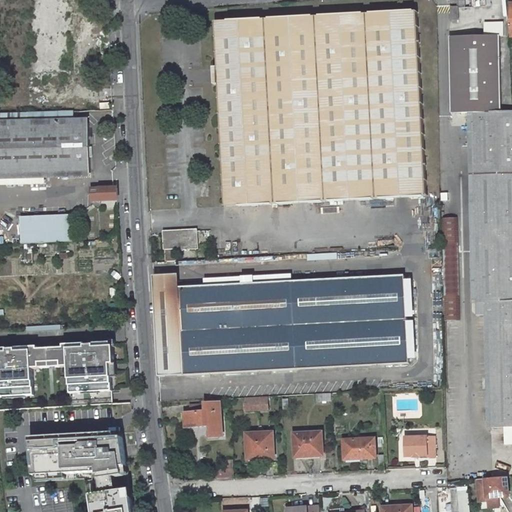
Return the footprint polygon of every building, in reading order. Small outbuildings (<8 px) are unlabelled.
[(267,20),(217,22),(227,207),(277,204),(327,202),(377,199),(427,196),(417,12),(367,14),(317,17),(267,20)] [(504,23),(484,24),(485,36),(500,36),(504,36),(504,23)] [(510,427),(511,427),(511,111),(501,112),(500,36),(485,36),(450,38),(452,113),(473,113),(477,316),(490,315),(492,428),(504,427),(505,433),(505,432),(510,432),(510,427)] [(74,124),(74,111),(59,112),(0,113),(0,175),(91,173),(89,123),(74,124)] [(118,200),(118,188),(99,189),(91,189),(92,201),(99,201),(118,200)] [(445,321),(460,321),(458,218),(443,219),(445,321)] [(73,242),(72,219),(21,222),(22,236),(22,244),(73,242)] [(183,234),(183,232),(173,232),(173,234),(166,234),(167,262),(176,261),(175,249),(197,248),(196,231),(187,231),(187,233),(183,234)] [(159,377),(410,364),(405,276),(154,289),(158,367),(159,377)] [(72,406),(113,404),(111,365),(115,365),(114,347),(112,348),(111,343),(94,344),(94,346),(86,346),(86,345),(65,346),(65,349),(58,349),(59,368),(70,367),(72,406)] [(9,349),(0,349),(0,397),(4,398),(4,394),(26,393),(26,396),(35,396),(33,369),(43,368),(42,350),(39,350),(38,348),(16,349),(16,350),(9,350),(9,349)] [(58,349),(42,350),(43,368),(59,368),(58,349)] [(332,401),(331,393),(321,394),(322,401),(332,401)] [(268,409),(267,397),(247,398),(247,401),(246,401),(246,410),(268,409)] [(211,438),(223,437),(221,403),(206,404),(206,412),(191,413),(186,414),(186,425),(195,425),(195,427),(210,426),(211,438)] [(191,405),(191,413),(206,412),(206,404),(191,405)] [(324,456),(323,432),(294,434),(296,458),(324,456)] [(275,458),(274,433),(247,434),(248,444),(249,444),(250,458),(265,457),(265,459),(275,458)] [(436,458),(436,437),(405,438),(406,457),(414,457),(414,458),(420,458),(420,457),(428,456),(428,458),(436,458)] [(377,458),(376,439),(344,440),(345,457),(363,456),(363,459),(377,458)] [(234,478),(234,469),(234,461),(226,461),(226,469),(217,470),(217,478),(227,478),(234,478)] [(509,496),(508,477),(478,480),(480,502),(489,501),(491,501),(491,498),(499,497),(509,496)] [(119,491),(88,495),(89,511),(134,511),(129,478),(118,480),(119,491)] [(460,511),(469,511),(468,490),(459,491),(460,511)] [(491,501),(489,501),(490,508),(500,507),(499,497),(491,498),(491,501)]
